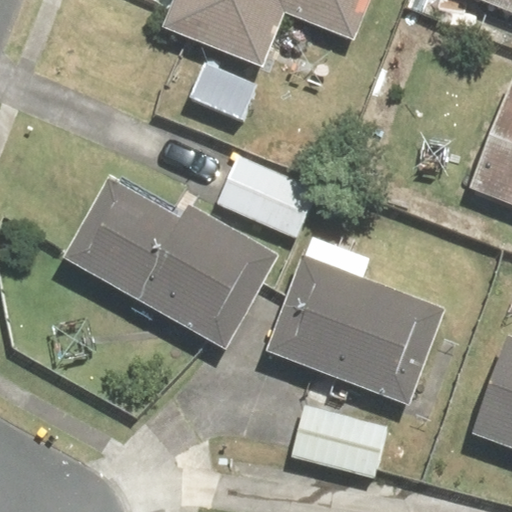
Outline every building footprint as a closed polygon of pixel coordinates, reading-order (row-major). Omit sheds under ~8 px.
[(174,0),(160,38),(263,76),(283,23),(354,49),(372,0),(174,0)] [(511,0),(454,0),(511,22),(511,0)] [(511,82),(511,83),(468,196),(511,212),(511,82)] [(107,183),(61,269),(227,358),(278,263),(186,214),(181,223),(107,183)] [(299,262),(263,360),(407,412),(442,314),(299,262)] [(511,344),(503,342),(467,443),(511,458),(511,344)] [(283,463),(372,486),(387,430),(297,406),(283,463)]
